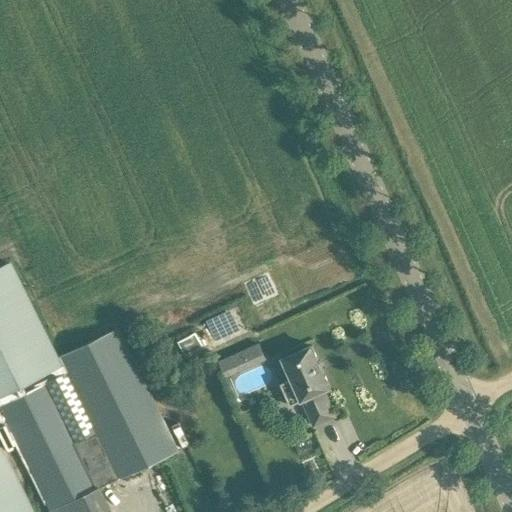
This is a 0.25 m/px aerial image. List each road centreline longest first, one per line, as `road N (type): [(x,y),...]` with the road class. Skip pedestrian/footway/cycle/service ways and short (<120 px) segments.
road 1 (tertiary): [(511,503),(289,0)]
road 2 (track): [(303,511),(511,379)]
